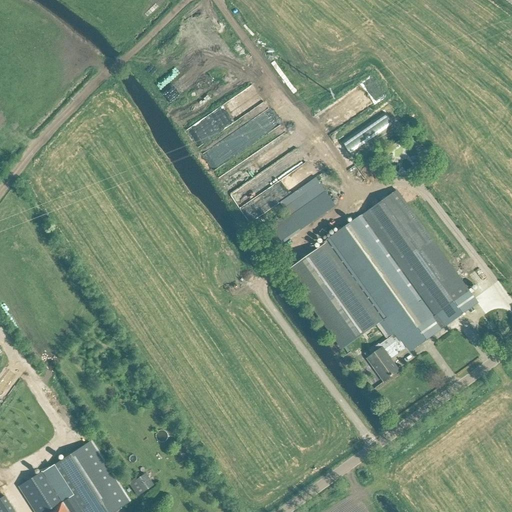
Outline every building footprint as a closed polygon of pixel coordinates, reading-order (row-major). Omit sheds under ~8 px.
[(408,178),(413,177),(419,174),(422,170),(424,165),(425,161),(425,157),(424,154),(423,151),(422,148),(420,146),(416,143),(412,141),(407,140),(404,140),(399,142),(394,144),(390,150),(388,155),(388,161),(389,166),(391,170),(394,174),(399,177),(404,178),(408,178)] [(355,189),(370,184),(369,180),(353,184),(355,189)] [(384,381),(398,371),(391,360),(400,353),(394,345),(403,339),(411,350),(478,303),(397,191),(324,243),(391,337),(380,345),(379,344),(371,350),(374,354),(367,359),(384,381)] [(279,250),(303,233),(288,213),(265,230),(279,250)] [(342,350),(379,323),(323,245),(286,272),(342,350)] [(16,434),(0,433),(0,460),(16,460),(16,434)] [(112,511),(128,502),(119,488),(89,442),(48,469),(67,498),(62,502),(43,471),(18,487),(34,511),(112,511)] [(139,463),(135,457),(126,463),(130,469),(139,463)] [(145,473),(135,480),(142,492),(153,485),(145,473)] [(0,511),(14,511),(4,495),(0,497),(0,511)]
